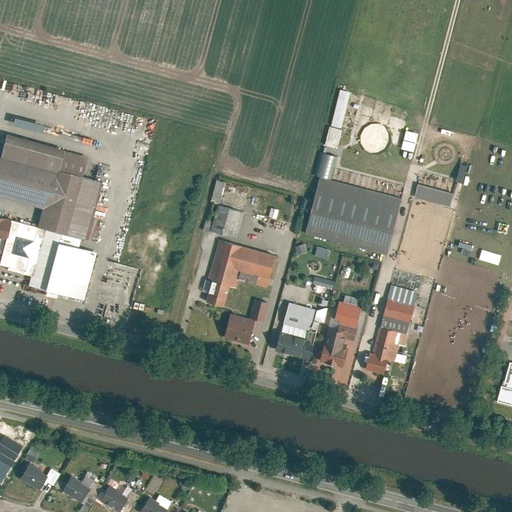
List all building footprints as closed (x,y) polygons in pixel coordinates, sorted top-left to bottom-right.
[(352,91),(342,89),(332,124),(342,127),(352,91)] [(10,123),(40,131),(42,124),(12,116),(10,123)] [(343,128),(330,125),(326,143),(339,146),(343,128)] [(419,133),(407,130),(402,147),(414,151),(419,133)] [(66,148),(8,133),(2,157),(59,172),(60,169),(66,150),(66,148)] [(83,176),(89,157),(66,150),(60,169),(83,176)] [(2,157),(0,156),(0,193),(45,206),(39,225),(82,237),(86,238),(102,181),(83,176),(60,169),(59,172),(2,157)] [(455,181),(463,182),(466,164),(458,163),(455,181)] [(321,175),(334,179),(336,169),(323,165),(321,175)] [(334,179),(321,175),(306,232),(386,253),(401,197),(334,179)] [(221,203),(227,181),(218,179),(212,200),(221,203)] [(453,192),(420,183),(416,197),(449,206),(453,192)] [(245,211),(219,204),(212,230),(237,237),(245,211)] [(0,214),(0,235),(8,238),(13,218),(0,214)] [(8,238),(1,262),(10,265),(9,268),(33,274),(30,284),(85,300),(99,251),(80,246),(82,237),(39,225),(13,218),(8,238)] [(306,233),(304,240),(326,247),(328,240),(306,233)] [(276,254),(220,238),(210,277),(213,278),(207,300),(225,304),(230,284),(238,286),(240,278),(267,285),(276,254)] [(303,242),(296,245),(300,255),(307,252),(303,242)] [(314,254),(325,257),(327,249),(316,245),(314,254)] [(334,279),(316,275),(314,281),(332,286),(334,279)] [(392,283),(388,298),(415,306),(419,291),(392,283)] [(263,320),(268,301),(256,298),(251,317),(263,320)] [(388,298),(383,315),(411,323),(415,306),(388,298)] [(362,306),(341,300),(335,321),(342,323),(356,327),(362,306)] [(315,308),(291,302),(283,331),(308,337),(315,308)] [(255,319),(232,313),(225,337),(249,343),(255,319)] [(381,326),(408,333),(411,323),(383,315),(381,326)] [(356,327),(342,323),(340,329),(330,326),(321,360),(344,366),(349,348),(343,346),(346,337),(353,338),(356,327)] [(408,333),(381,326),(374,352),(371,351),(366,368),(384,373),(388,357),(396,360),(400,344),(405,345),(408,333)] [(318,331),(312,330),(309,339),(316,340),(318,331)] [(309,339),(283,332),(279,349),(311,357),(316,340),(309,339)] [(511,363),(508,363),(498,401),(511,404),(511,363)] [(391,379),(388,393),(397,394),(399,381),(391,379)] [(0,439),(0,481),(1,483),(22,446),(3,435),(0,439)] [(30,446),(24,457),(32,461),(38,451),(30,446)] [(49,474),(30,463),(22,479),(40,489),(49,474)] [(91,485),(73,475),(64,490),(82,500),(91,485)] [(129,497),(110,486),(102,500),(121,511),(129,497)] [(165,511),(169,507),(151,497),(142,511),(165,511)]
